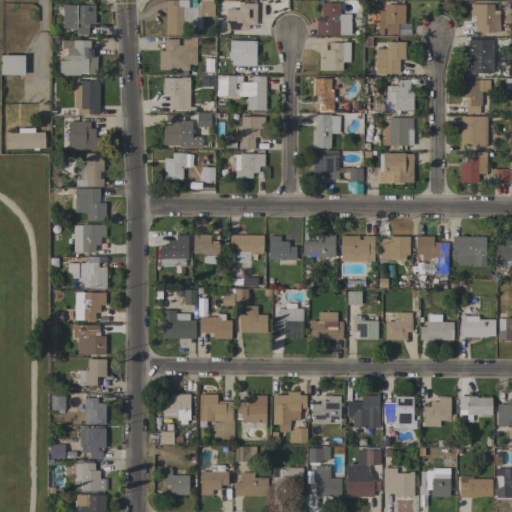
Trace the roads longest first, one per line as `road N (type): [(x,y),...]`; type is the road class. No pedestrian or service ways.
road 1 (residential): [(136,511),(123,0)]
road 2 (residential): [(134,365),(511,367)]
road 3 (residential): [(134,203),(511,203)]
road 4 (residential): [(435,204),(437,35)]
road 5 (residential): [(291,200),(291,32)]
